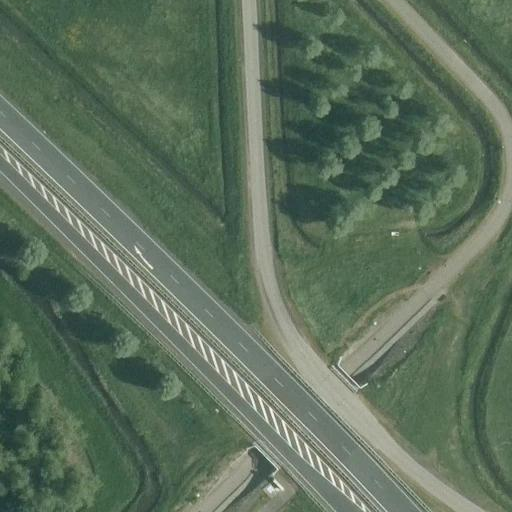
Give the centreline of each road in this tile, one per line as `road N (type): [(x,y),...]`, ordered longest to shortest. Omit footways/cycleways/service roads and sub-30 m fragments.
road 1 (unclassified): [(469,511),(344,404),(286,333),(265,276),(247,0)]
road 2 (trunk): [(397,511),(158,265),(0,116)]
road 3 (trunk): [(0,163),(354,511)]
